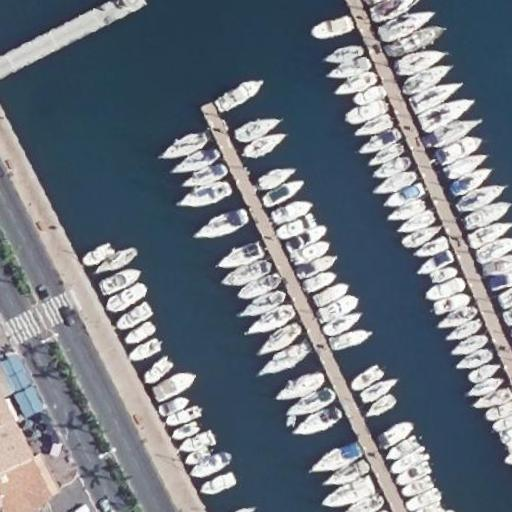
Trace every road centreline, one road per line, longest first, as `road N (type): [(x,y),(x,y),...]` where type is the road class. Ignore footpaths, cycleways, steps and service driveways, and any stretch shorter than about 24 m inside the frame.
road 1 (secondary): [(158,511),(0,192)]
road 2 (secondary): [(0,280),(100,483)]
